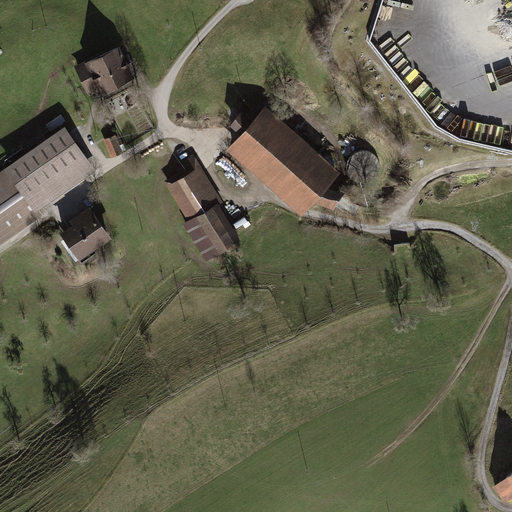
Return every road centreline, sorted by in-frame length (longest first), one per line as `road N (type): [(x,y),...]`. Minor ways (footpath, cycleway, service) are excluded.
road 1 (track): [(167,127),(190,138),(227,195),(260,192),(290,209),(379,230),(431,224),(464,232),(511,272)]
road 2 (track): [(395,443),(451,379),(511,272)]
road 3 (track): [(511,335),(480,472),(484,491),(511,509)]
road 4 (track): [(511,161),(471,164),(419,184),(395,228)]
